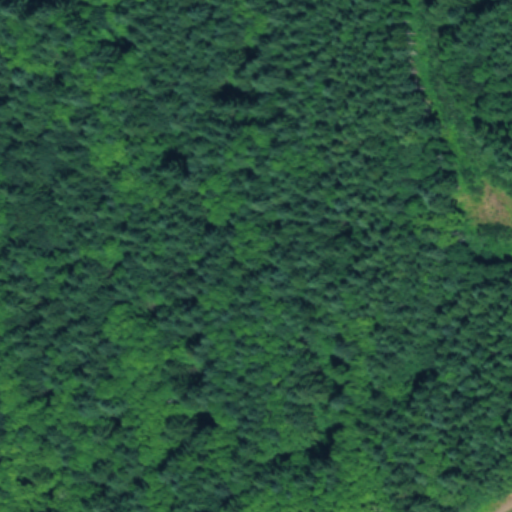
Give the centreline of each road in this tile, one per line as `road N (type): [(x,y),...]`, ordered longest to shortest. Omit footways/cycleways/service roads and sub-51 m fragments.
road 1 (track): [(511,304),(474,166),(408,0)]
road 2 (track): [(396,511),(457,455),(511,428)]
